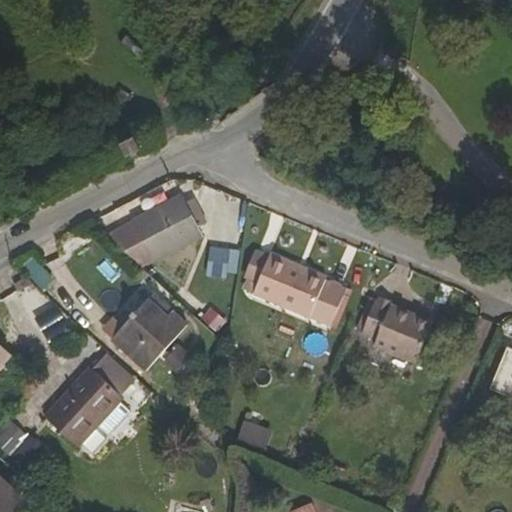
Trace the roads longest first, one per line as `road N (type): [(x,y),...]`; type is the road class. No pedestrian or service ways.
road 1 (residential): [(511,301),(331,228),(193,148)]
road 2 (unclassified): [(345,0),(262,124),(193,148)]
road 3 (unclassified): [(193,148),(0,250)]
